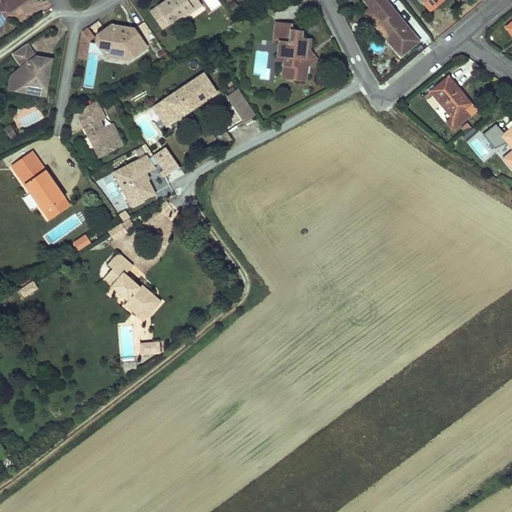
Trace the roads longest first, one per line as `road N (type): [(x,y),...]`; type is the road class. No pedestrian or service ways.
road 1 (track): [(0,487),(246,293),(241,266),(183,178)]
road 2 (residential): [(183,178),(367,77)]
